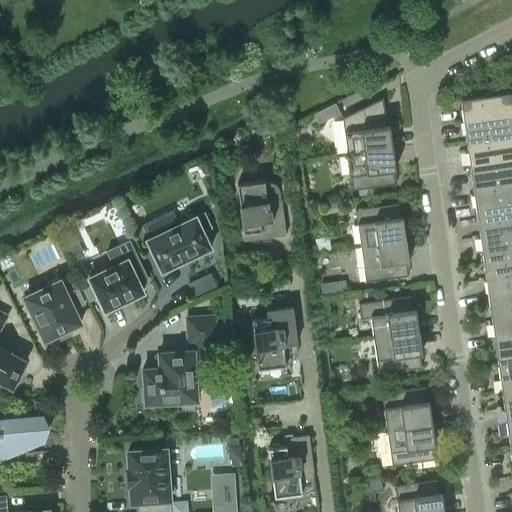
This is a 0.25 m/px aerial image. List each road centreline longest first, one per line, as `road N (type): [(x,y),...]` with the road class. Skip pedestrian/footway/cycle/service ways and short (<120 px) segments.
road 1 (residential): [(477,511),(419,91),(434,70),(511,29)]
road 2 (residential): [(79,511),(83,384),(155,312)]
